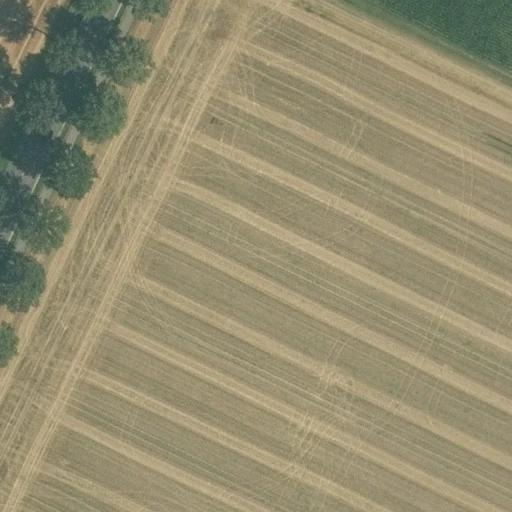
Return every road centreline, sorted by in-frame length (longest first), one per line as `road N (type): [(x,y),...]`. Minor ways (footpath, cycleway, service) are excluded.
road 1 (primary): [(0,258),(119,0)]
road 2 (track): [(339,0),(511,84)]
